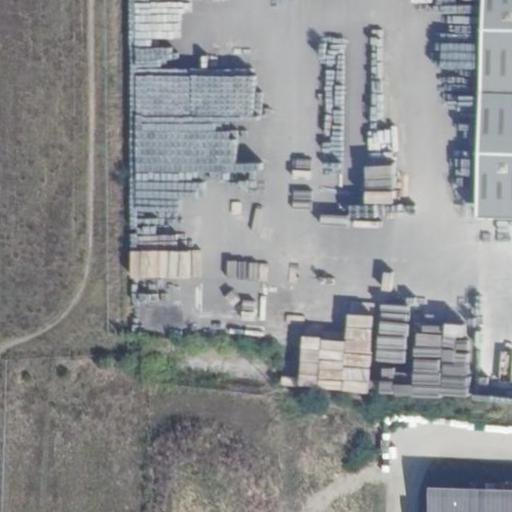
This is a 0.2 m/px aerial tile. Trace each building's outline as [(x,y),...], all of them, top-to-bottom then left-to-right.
[(511,0),(483,0),(478,216),(511,217),(511,0)] [(254,74),(216,72),(214,115),(253,116),(254,74)] [(188,129),(156,127),(156,115),(139,114),(136,166),(201,171),(203,144),(187,143),(188,129)] [(446,195),(473,195),(473,175),(447,174),(446,195)] [(161,248),(131,248),(130,332),(257,334),(257,305),(223,305),(223,277),(160,276),(161,248)] [(469,393),(472,326),(417,324),(415,369),(441,370),(440,392),(469,393)] [(511,511),(511,498),(434,495),(433,511),(511,511)]
